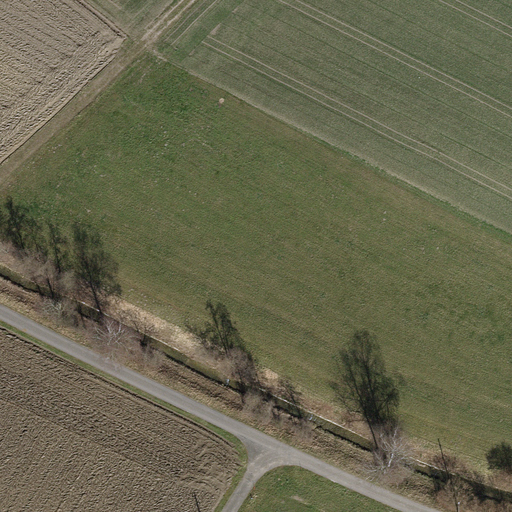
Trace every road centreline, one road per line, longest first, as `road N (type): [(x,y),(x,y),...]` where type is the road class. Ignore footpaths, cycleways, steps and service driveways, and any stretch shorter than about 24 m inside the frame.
road 1 (residential): [(425,511),(269,448),(0,310)]
road 2 (track): [(191,0),(0,185)]
